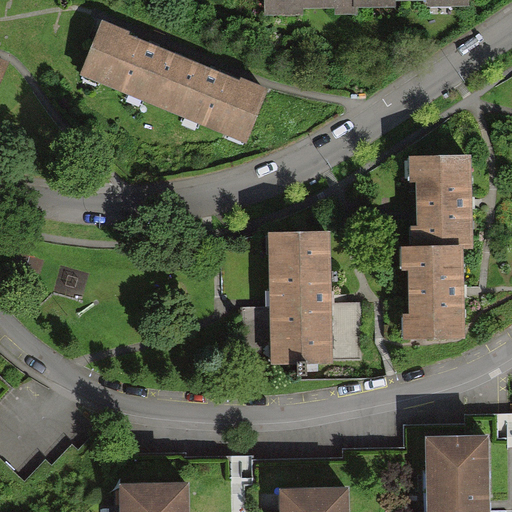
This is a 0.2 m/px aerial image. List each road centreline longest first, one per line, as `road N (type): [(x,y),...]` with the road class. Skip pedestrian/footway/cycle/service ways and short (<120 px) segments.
road 1 (residential): [(511,30),(320,159),(259,185),(96,206),(0,191)]
road 2 (residential): [(0,319),(50,366),(94,392),(185,414),(334,409),(448,381),(511,351)]
